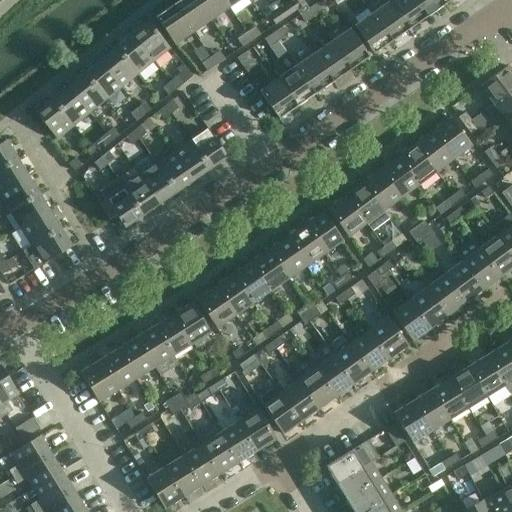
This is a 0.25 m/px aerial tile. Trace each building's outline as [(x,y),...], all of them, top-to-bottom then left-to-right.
[(179,0),(174,4),(193,32),(211,20),(197,0),(179,0)] [(197,0),(211,20),(229,7),(223,0),(197,0)] [(415,0),(392,0),(390,2),(409,29),(427,17),(415,0)] [(442,0),(415,0),(427,17),(445,4),(442,0)] [(392,41),(409,29),(390,2),(372,14),(392,41)] [(282,9),(287,16),(296,11),(290,3),(282,9)] [(308,9),(314,17),(323,11),(318,3),(308,9)] [(193,32),(174,4),(155,17),(174,45),(193,32)] [(287,16),(282,9),(273,15),(278,23),(287,16)] [(314,17),(308,9),(300,15),(305,23),(314,17)] [(392,41),(372,14),(354,26),(374,54),(392,41)] [(131,36),(153,62),(169,48),(148,22),(131,36)] [(246,33),(252,41),(260,35),(255,27),(246,33)] [(273,34),(278,42),(287,35),(282,27),(273,34)] [(331,42),(350,70),(369,57),(350,29),(331,42)] [(252,41),(246,33),(237,39),(242,47),(252,41)] [(278,42),(273,34),(264,40),(270,47),(278,42)] [(131,36),(116,48),(137,75),(153,62),(131,36)] [(331,42),(313,54),(333,82),(350,70),(331,42)] [(121,87),(137,75),(116,48),(100,61),(121,87)] [(210,57),(216,65),(225,59),(219,51),(210,57)] [(251,60),(246,52),(237,58),(242,66),(251,60)] [(315,94),(333,82),(313,54),(296,67),(315,94)] [(216,65),(210,57),(202,64),(207,72),(216,65)] [(105,100),(121,87),(100,61),(84,74),(105,100)] [(493,104),(511,90),(511,72),(507,66),(480,86),(493,104)] [(296,67),(278,79),(297,107),(315,94),(296,67)] [(84,74),(68,87),(89,113),(105,100),(84,74)] [(170,82),(176,90),(182,84),(176,77),(170,82)] [(297,107),(278,79),(259,91),(279,119),(297,107)] [(176,90),(170,82),(162,88),(168,96),(176,90)] [(68,87),(52,100),(73,126),(89,113),(68,87)] [(511,90),(493,104),(485,110),(498,128),(506,121),(511,117),(511,90)] [(35,113),(57,139),(73,126),(52,100),(35,113)] [(165,106),(171,113),(178,108),(172,100),(165,106)] [(138,108),(144,115),(151,110),(145,102),(138,108)] [(171,113),(165,106),(158,112),(164,119),(171,113)] [(144,115),(138,108),(130,114),(136,121),(144,115)] [(464,126),(471,121),(465,113),(458,117),(464,126)] [(432,131),(453,159),(471,146),(450,118),(432,131)] [(470,134),(477,129),(471,121),(464,126),(470,134)] [(133,132),(139,139),(146,133),(140,126),(133,132)] [(106,133),(112,141),(119,135),(113,128),(106,133)] [(190,141),(209,169),(227,157),(208,129),(190,141)] [(432,131),(415,144),(435,172),(453,159),(432,131)] [(139,139),(133,132),(126,137),(132,145),(139,139)] [(112,141),(106,133),(99,139),(105,147),(112,141)] [(0,169),(17,159),(5,141),(0,143),(0,169)] [(209,169),(190,141),(173,153),(192,181),(209,169)] [(415,144),(397,157),(418,185),(435,172),(415,144)] [(490,160),(497,156),(491,147),(484,152),(490,160)] [(101,157),(107,165),(114,159),(108,152),(101,157)] [(176,192),(192,181),(173,153),(157,164),(176,192)] [(497,156),(490,160),(496,169),(503,164),(497,156)] [(107,165),(101,157),(94,163),(100,171),(107,165)] [(397,157),(380,170),(401,198),(418,185),(397,157)] [(68,164),(75,171),(82,165),(76,158),(68,164)] [(0,193),(27,176),(17,159),(0,169),(0,193)] [(159,204),(176,192),(157,164),(140,176),(159,204)] [(488,169),(481,175),(469,183),(474,190),(493,176),(488,169)] [(380,170),(363,183),(383,211),(401,198),(380,170)] [(0,193),(0,196),(9,211),(38,194),(27,176),(0,193)] [(123,187),(142,215),(159,204),(140,176),(123,187)] [(345,196),(366,223),(371,231),(389,218),(383,211),(363,183),(345,196)] [(507,201),(511,197),(511,185),(501,193),(507,201)] [(123,187),(99,204),(109,219),(116,215),(124,227),(142,215),(123,187)] [(488,187),(481,192),(485,199),(493,193),(488,187)] [(453,196),(457,202),(465,196),(460,190),(453,196)] [(9,211),(20,229),(49,211),(38,194),(9,211)] [(366,223),(345,196),(327,209),(348,237),(366,223)] [(457,202),(453,196),(445,201),(450,207),(457,202)] [(453,213),(458,219),(465,214),(460,207),(453,213)] [(20,229),(31,246),(60,228),(49,211),(20,229)] [(304,225),(324,254),(342,241),(322,212),(304,225)] [(458,219),(453,213),(445,219),(450,225),(458,219)] [(497,236),(511,256),(511,218),(509,215),(491,228),(497,236)] [(416,227),(421,233),(428,228),(423,221),(416,227)] [(304,225),(286,238),(306,266),(324,254),(304,225)] [(421,233),(416,227),(408,232),(413,239),(421,233)] [(60,228),(31,246),(42,264),(71,246),(60,228)] [(428,228),(421,233),(425,239),(433,234),(428,228)] [(425,239),(421,233),(413,239),(418,245),(425,239)] [(511,256),(497,236),(480,249),(500,277),(511,267),(511,256)] [(286,238),(268,250),(288,278),(306,266),(286,238)] [(383,247),(388,254),(396,248),(391,241),(383,247)] [(473,241),(456,253),(462,262),(483,289),(500,277),(480,249),(473,241)] [(388,254),(383,247),(376,253),(381,259),(388,254)] [(251,262),(270,291),(288,278),(268,250),(251,262)] [(383,264),(388,271),(396,265),(391,259),(383,264)] [(5,262),(0,265),(0,271),(2,275),(10,270),(5,262)] [(233,275),(253,303),(270,291),(251,262),(233,275)] [(462,262),(445,275),(465,302),(483,289),(462,262)] [(388,271),(383,264),(376,270),(365,278),(373,288),(382,280),(380,277),(388,271)] [(336,271),(340,278),(347,273),(343,266),(336,271)] [(347,273),(340,278),(345,284),(353,279),(348,272),(347,273)] [(235,315),(253,303),(233,275),(215,287),(235,315)] [(445,275),(427,287),(448,315),(465,302),(445,275)] [(332,283),(337,290),(345,284),(340,278),(332,283)] [(235,315),(215,287),(197,300),(216,328),(235,315)] [(431,328),(448,315),(427,287),(410,300),(431,328)] [(342,293),(347,300),(355,294),(350,288),(342,293)] [(347,300),(342,293),(335,299),(339,305),(347,300)] [(431,328),(410,300),(392,314),(412,341),(431,328)] [(304,307),(308,313),(316,308),(311,302),(304,307)] [(210,332),(192,303),(173,315),(191,344),(210,332)] [(308,313),(304,307),(296,312),(300,319),(308,313)] [(308,313),(313,320),(320,314),(316,308),(308,313)] [(313,320),(308,313),(300,319),(305,325),(313,320)] [(172,356),(191,344),(173,315),(154,326),(172,356)] [(369,330),(389,358),(407,345),(387,317),(369,330)] [(269,327),(274,334),(282,328),(277,322),(269,327)] [(136,338),(154,367),(159,376),(178,364),(172,356),(154,326),(136,338)] [(274,334),(269,327),(262,332),(266,339),(274,334)] [(371,371),(389,358),(369,330),(351,343),(371,371)] [(271,343),(276,349),(284,344),(279,337),(271,343)] [(136,338),(118,349),(136,379),(154,367),(136,338)] [(276,349),(271,343),(264,348),(268,354),(276,349)] [(353,383),(371,371),(351,343),(334,355),(353,383)] [(511,355),(505,344),(486,356),(505,385),(510,394),(511,392),(511,355)] [(244,354),(239,348),(231,353),(236,360),(244,354)] [(117,390),(136,379),(118,349),(99,361),(117,390)] [(253,355),(239,365),(243,371),(241,373),(244,377),(260,365),(253,355)] [(336,396),(353,383),(334,355),(316,368),(336,396)] [(486,356),(468,367),(486,396),(505,385),(486,356)] [(117,390),(99,361),(80,373),(98,402),(117,390)] [(0,366),(0,405),(5,414),(12,410),(7,402),(18,394),(1,366),(0,366)] [(208,372),(212,379),(220,374),(215,367),(208,372)] [(468,367),(450,378),(468,408),(486,396),(468,367)] [(318,408),(336,396),(316,368),(298,380),(318,408)] [(212,379),(208,372),(200,377),(204,384),(212,379)] [(450,378),(431,390),(449,419),(468,408),(450,378)] [(215,384),(219,391),(227,386),(223,379),(215,384)] [(301,421),(318,408),(298,380),(281,393),(301,421)] [(219,391),(215,384),(207,389),(211,396),(219,391)] [(227,386),(220,391),(226,402),(234,397),(227,386)] [(301,421),(281,393),(276,387),(258,400),(262,406),(282,434),(301,421)] [(431,390),(413,401),(431,430),(449,419),(431,390)] [(173,397),(177,404),(185,399),(181,393),(173,397)] [(177,404),(181,411),(188,406),(190,409),(201,403),(196,396),(193,394),(185,399),(177,404)] [(177,404),(173,397),(164,402),(169,409),(177,404)] [(431,430),(413,401),(394,413),(412,442),(431,430)] [(177,404),(169,409),(173,416),(181,411),(177,404)] [(238,421),(256,451),(275,439),(257,409),(238,421)] [(134,418),(139,424),(146,419),(142,413),(134,418)] [(139,424),(134,418),(126,423),(130,429),(139,424)] [(238,421),(220,433),(238,462),(256,451),(238,421)] [(488,422),(480,427),(485,436),(493,431),(488,422)] [(220,433),(214,424),(196,436),(202,444),(220,473),(238,462),(220,433)] [(142,430),(146,436),(154,431),(149,425),(142,430)] [(146,436),(142,430),(134,435),(138,441),(146,436)] [(485,436),(490,443),(497,438),(494,431),(485,436)] [(13,477),(50,453),(39,436),(11,454),(18,465),(9,471),(13,477)] [(490,443),(485,436),(477,441),(481,448),(490,443)] [(511,441),(510,438),(499,444),(504,452),(511,446),(511,441)] [(336,483),(370,462),(378,458),(367,440),(360,445),(326,466),(336,483)] [(183,456),(201,485),(220,473),(202,444),(183,456)] [(497,460),(491,450),(482,455),(487,466),(497,460)] [(61,471),(50,453),(13,477),(17,483),(26,478),(32,489),(61,471)] [(448,458),(452,465),(461,460),(456,454),(448,458)] [(469,463),(474,473),(487,466),(482,455),(469,463)] [(183,456),(165,467),(183,496),(201,485),(183,456)] [(452,465),(448,458),(429,470),(433,477),(452,465)] [(336,483),(346,500),(380,479),(370,462),(336,483)] [(468,473),(463,466),(453,472),(457,479),(468,473)] [(183,496),(165,467),(146,479),(164,508),(183,496)] [(35,511),(72,488),(61,471),(32,489),(39,500),(31,505),(35,511)] [(346,500),(353,511),(362,511),(390,495),(380,479),(346,500)] [(511,511),(511,485),(500,492),(510,511),(511,511)] [(72,511),(83,506),(72,488),(35,511),(34,511),(72,511)] [(487,511),(510,511),(500,492),(482,501),(487,511)] [(362,511),(399,511),(400,511),(390,495),(362,511)] [(487,511),(482,501),(463,510),(464,511),(487,511)]
